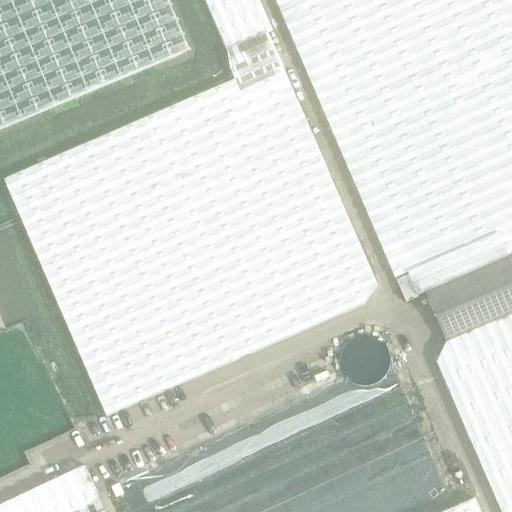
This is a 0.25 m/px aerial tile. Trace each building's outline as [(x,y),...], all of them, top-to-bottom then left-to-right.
[(0,0),(0,130),(188,54),(165,0),(0,0)] [(204,0),(227,51),(267,34),(272,32),(258,0),(204,0)] [(417,299),(425,296),(511,258),(511,0),(274,0),(394,280),(407,275),(417,299)] [(230,71),(234,81),(239,92),(284,73),(267,34),(227,51),(230,71)] [(105,417),(381,297),(284,73),(239,92),(234,81),(4,182),(105,417)] [(511,258),(425,296),(446,344),(511,314),(511,258)] [(511,511),(511,314),(446,344),(433,364),(498,511),(511,511)] [(54,481),(0,506),(0,511),(106,511),(85,466),(81,468),(54,481)]
